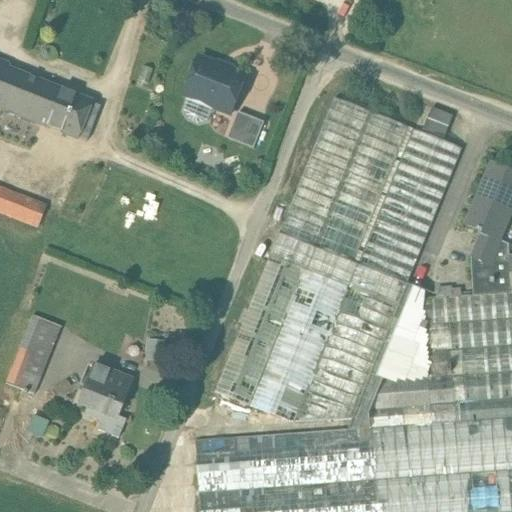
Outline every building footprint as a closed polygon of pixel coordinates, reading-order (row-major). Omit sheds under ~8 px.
[(246,78),(199,60),(184,97),(231,115),(246,78)] [(0,102),(10,76),(0,71),(0,102)] [(97,110),(10,76),(0,102),(0,109),(84,143),(97,110)] [(511,511),(511,294),(470,298),(420,302),(420,292),(404,286),(459,152),(412,132),(356,268),(349,265),(405,129),(333,100),(213,394),(246,408),(303,270),(308,273),(252,410),(286,424),(343,287),(348,289),(293,425),(352,421),(348,431),(195,442),(200,511),(511,511)] [(453,117),(431,109),(422,133),(443,141),(453,117)] [(264,124),(238,114),(228,140),(254,150),(264,124)] [(511,205),(511,173),(489,164),(464,226),(480,232),(474,245),(495,254),(499,244),(500,241),(498,240),(511,205)] [(44,212),(0,194),(0,214),(37,229),(44,212)] [(511,262),(508,263),(505,246),(499,244),(495,254),(490,267),(469,258),(470,298),(511,293),(511,262)] [(495,254),(474,245),(469,258),(490,267),(495,254)] [(32,317),(5,385),(33,396),(50,355),(61,329),(32,317)] [(120,378),(92,367),(77,405),(86,409),(83,415),(102,423),(98,432),(118,440),(125,423),(116,419),(128,388),(118,384),(120,378)]
